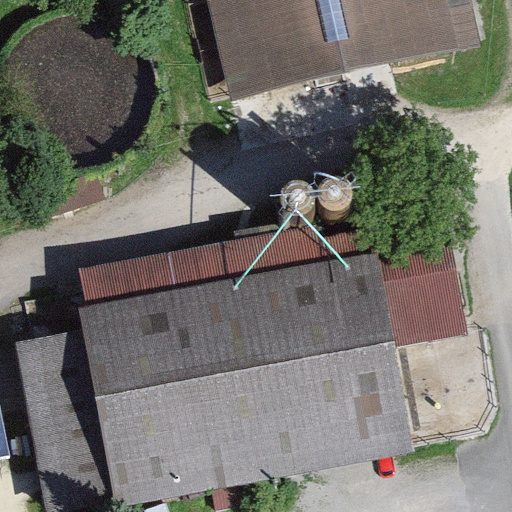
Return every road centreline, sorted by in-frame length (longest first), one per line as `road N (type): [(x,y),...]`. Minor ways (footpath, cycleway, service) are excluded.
road 1 (track): [(486,153),(269,167),(0,266)]
road 2 (track): [(486,153),(511,313)]
